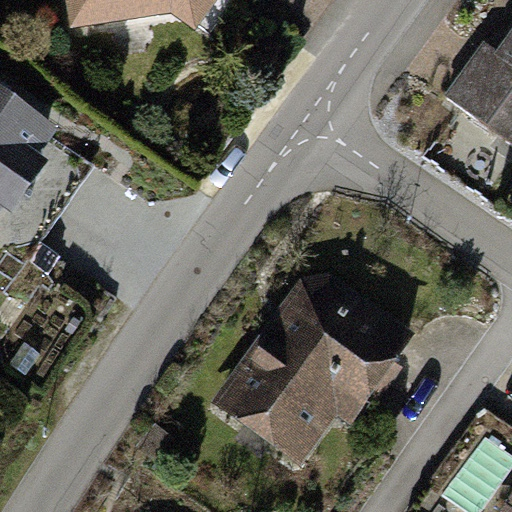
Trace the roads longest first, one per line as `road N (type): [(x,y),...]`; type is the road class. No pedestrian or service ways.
road 1 (residential): [(313,118),(45,511)]
road 2 (residential): [(511,254),(313,118)]
road 3 (residential): [(400,0),(313,118)]
